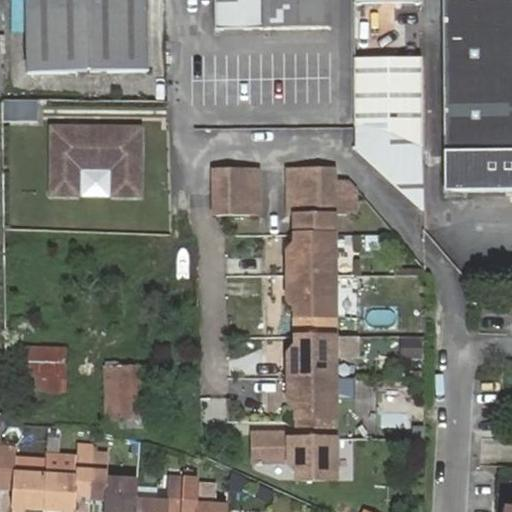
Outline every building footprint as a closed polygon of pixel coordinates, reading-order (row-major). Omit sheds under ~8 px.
[(26,0),(26,72),(115,64),(112,0),(26,0)] [(145,0),(112,0),(115,64),(146,60),(145,0)] [(217,0),(218,26),(270,24),(269,0),(217,0)] [(336,25),(335,0),(269,0),(270,24),(336,25)] [(511,0),(443,0),(445,153),(446,193),(511,192),(511,0)] [(419,147),(421,149),(420,59),(389,60),(390,135),(391,136),(394,137),(396,138),(399,138),(403,140),(406,140),(409,142),(412,143),(415,145),(417,145),(419,147)] [(146,60),(115,64),(115,75),(146,74),(146,60)] [(386,134),(390,135),(389,60),(357,60),(357,129),(362,129),(363,130),(367,130),(369,131),(371,131),(374,131),(377,132),(381,133),(384,134),(386,134)] [(115,64),(26,72),(26,76),(115,75),(115,64)] [(1,98),(1,121),(37,121),(37,98),(1,98)] [(50,123),(50,195),(80,195),(81,168),(111,168),(110,196),(140,196),(141,125),(50,123)] [(374,131),(371,131),(369,131),(367,130),(363,130),(362,129),(362,149),(390,178),(421,207),(421,149),(419,147),(417,145),(415,145),(412,143),(409,142),(406,140),(403,140),(399,138),(396,138),(394,137),(391,136),(390,135),(386,134),(384,134),(381,133),(377,132),(374,131)] [(322,180),(322,165),(294,165),(293,181),(322,180)] [(337,166),(322,165),(322,180),(321,197),(321,213),(338,212),(337,177),(337,166)] [(219,213),(233,212),(234,196),(234,181),(234,166),(218,166),(219,213)] [(234,181),(263,181),(263,166),(234,166),(234,181)] [(350,178),(337,177),(338,212),(358,212),(358,188),(350,178)] [(293,181),(292,197),(321,197),(322,180),(293,181)] [(234,196),(264,196),(263,181),(234,181),(234,196)] [(264,213),(264,196),(234,196),(233,212),(264,213)] [(321,197),(292,197),(291,211),(297,212),(321,213),(321,197)] [(338,233),(338,212),(321,213),(297,212),(297,233),(338,233)] [(338,233),(297,233),(297,243),(291,246),(290,252),(289,275),(338,275),(338,233)] [(338,275),(289,275),(290,295),(291,299),(293,302),(298,303),(298,336),(337,336),(338,275)] [(36,320),(17,319),(17,328),(36,330),(36,320)] [(291,377),(337,378),(337,336),(298,336),(299,344),(296,345),(293,348),(291,350),(291,377)] [(25,347),(25,394),(58,393),(58,386),(65,385),(63,347),(25,347)] [(114,369),(106,368),(106,421),(141,422),(142,369),(114,369)] [(298,437),(337,437),(337,378),(291,377),(291,399),(291,401),(296,405),(297,406),(298,430),(298,437)] [(257,458),(290,459),(290,436),(290,431),(257,430),(257,458)] [(337,478),(337,437),(298,437),(290,436),(290,459),(292,463),(294,465),(297,467),(299,467),(299,477),(337,478)] [(13,444),(0,443),(0,481),(12,482),(10,504),(42,506),(44,471),(12,470),(13,444)] [(44,471),(42,506),(73,506),(75,484),(88,485),(90,448),(76,447),(75,456),(75,472),(44,471)] [(90,448),(88,485),(103,486),(102,507),(133,508),(133,498),(134,474),(103,473),(105,448),(90,448)] [(75,456),(45,455),(44,471),(75,472),(75,456)] [(133,508),(132,511),(164,511),(164,510),(177,511),(178,476),(166,476),(165,500),(133,498),(133,508)] [(178,476),(177,511),(192,511),(223,511),(224,502),(193,501),(195,476),(178,476)] [(215,482),(197,481),(196,496),(214,498),(215,482)]
